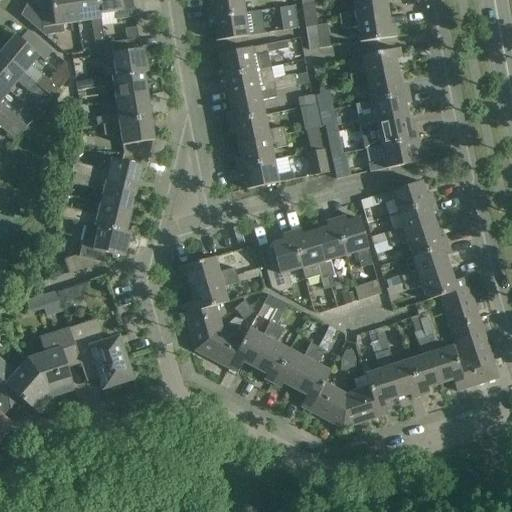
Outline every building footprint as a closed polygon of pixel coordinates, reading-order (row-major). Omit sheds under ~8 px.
[(78,23),(74,0),(50,0),(50,2),(38,4),(39,6),(28,7),(28,8),(22,17),(43,36),(65,33),(63,25),(78,23)] [(97,0),(74,0),(78,23),(91,21),(96,56),(104,55),(103,45),(104,44),(100,19),(101,19),(100,15),(97,0)] [(97,0),(100,15),(115,13),(116,20),(135,18),(131,0),(97,0)] [(206,10),(207,20),(244,14),(241,0),(209,0),(211,9),(206,10)] [(340,15),(341,23),(387,15),(385,2),(391,1),(390,0),(353,0),(356,13),(340,15)] [(314,4),(301,5),(305,28),(317,26),(314,4)] [(244,14),(207,20),(209,29),(214,28),(216,42),(223,41),(263,34),(262,27),(246,30),(244,14)] [(387,15),(341,23),(342,30),(357,28),(359,43),(396,38),(395,28),(390,28),(387,15)] [(317,26),(305,28),(308,51),(330,47),(327,25),(317,26)] [(7,45),(0,54),(36,84),(51,97),(58,89),(50,82),(30,66),(38,57),(44,62),(53,52),(28,30),(12,49),(7,45)] [(115,62),(117,77),(117,78),(143,74),(147,73),(144,49),(132,51),(131,40),(104,44),(103,45),(104,55),(105,63),(115,62)] [(218,79),(271,68),(267,54),(288,49),(286,41),(218,55),(221,68),(216,70),(218,79)] [(352,83),(398,74),(395,60),(400,59),(398,49),(362,57),(365,72),(350,75),(352,83)] [(36,84),(0,54),(0,53),(0,83),(9,91),(17,82),(29,93),(36,84)] [(50,82),(58,89),(69,76),(67,65),(65,63),(50,82)] [(225,87),(228,101),(275,91),(275,90),(308,83),(307,75),(295,78),(294,75),(273,79),(271,68),(218,79),(220,88),(225,87)] [(116,100),(146,95),(143,74),(117,78),(117,77),(112,78),(76,84),(77,91),(114,85),(116,100)] [(398,74),(352,83),(353,90),(370,87),(373,102),(407,95),(406,85),(400,86),(398,74)] [(0,83),(0,113),(22,132),(26,127),(22,124),(23,122),(0,102),(0,101),(9,91),(0,83)] [(320,113),(333,110),(329,88),(319,90),(320,95),(315,96),(317,105),(318,105),(320,113)] [(275,91),(228,101),(231,113),(225,114),(227,124),(264,117),(261,102),(277,98),(275,91)] [(103,125),(150,118),(146,95),(116,100),(118,114),(102,117),(103,125)] [(317,105),(315,96),(312,97),(311,95),(297,98),(299,109),(317,105)] [(356,105),(361,128),(407,118),(404,105),(409,104),(407,95),(373,102),(356,105)] [(320,118),(317,105),(308,107),(310,120),(320,118)] [(326,135),(338,132),(333,110),(320,113),(323,127),(325,127),(326,135)] [(0,127),(15,140),(22,132),(0,113),(0,127)] [(264,117),(227,124),(229,133),(234,132),(237,145),(285,135),(283,128),(267,131),(264,117)] [(150,118),(103,125),(105,136),(121,134),(123,153),(149,154),(152,142),(154,142),(150,118)] [(407,118),(361,128),(365,149),(381,146),(417,139),(415,130),(410,131),(407,118)] [(306,131),(310,153),(323,150),(318,128),(306,131)] [(338,132),(326,135),(331,156),(344,154),(342,154),(338,132)] [(235,159),(237,168),(273,161),(270,146),(275,145),(276,149),(287,147),(285,135),(237,145),(240,158),(235,159)] [(419,148),(417,139),(381,146),(384,161),(368,164),(370,173),(417,163),(414,149),(419,148)] [(323,150),(310,153),(306,154),(311,177),(327,173),(323,150)] [(75,175),(136,189),(141,168),(145,169),(149,154),(123,153),(125,164),(111,161),(108,171),(73,162),(70,173),(75,175)] [(344,154),(331,156),(336,180),(349,177),(344,154)] [(276,175),(273,161),(237,168),(238,178),(244,177),(246,190),(294,180),(292,172),(276,175)] [(100,204),(113,207),(130,211),(136,189),(75,175),(72,184),(103,192),(100,204)] [(398,214),(433,203),(430,194),(425,195),(421,182),(375,197),(378,205),(393,200),(398,214)] [(433,203),(398,214),(402,228),(387,233),(389,241),(435,226),(431,213),(436,212),(433,203)] [(87,224),(125,233),(130,211),(113,207),(100,204),(97,215),(61,206),(59,217),(87,224)] [(335,220),(340,237),(345,256),(355,253),(360,269),(373,265),(358,219),(345,223),(344,218),(335,220)] [(327,228),(315,232),(328,278),(336,276),(331,260),(345,256),(340,237),(335,220),(325,223),(327,228)] [(125,233),(87,224),(79,258),(74,256),(64,259),(69,273),(101,263),(102,264),(105,253),(123,258),(129,234),(125,233)] [(407,243),(412,258),(447,246),(444,237),(439,239),(435,226),(389,241),(392,248),(407,243)] [(331,288),(328,278),(315,232),(301,236),(300,230),(291,233),(294,242),(302,268),(305,280),(320,276),(324,290),(331,288)] [(294,242),(291,233),(282,236),(283,240),(259,248),(272,288),(278,293),(292,289),(287,273),(302,268),(294,242)] [(447,246),(412,258),(417,271),(401,277),(404,285),(449,270),(445,257),(450,255),(447,246)] [(186,276),(190,289),(236,276),(234,268),(218,273),(214,258),(178,268),(181,278),(186,276)] [(252,263),(241,266),(243,273),(254,270),(252,263)] [(449,270),(404,285),(406,292),(422,287),(427,301),(440,297),(468,287),(465,278),(453,282),(449,270)] [(184,315),(214,306),(227,303),(223,288),(238,284),(236,276),(190,289),(193,302),(181,305),(184,315)] [(381,294),(377,280),(354,288),(356,292),(358,301),(374,297),(381,294)] [(73,286),(56,291),(60,303),(76,297),(73,286)] [(468,287),(440,297),(450,328),(478,319),(476,312),(484,310),(482,303),(474,305),(468,287)] [(60,303),(56,291),(40,297),(48,323),(64,317),(60,303)] [(356,292),(342,296),(345,305),(358,301),(356,292)] [(262,304),(283,315),(288,306),(267,295),(262,304)] [(244,301),(234,309),(239,315),(248,307),(244,301)] [(220,330),(214,306),(184,315),(194,351),(220,330)] [(248,307),(239,315),(244,321),(253,313),(248,307)] [(427,318),(419,321),(423,331),(425,339),(433,336),(427,318)] [(450,328),(456,346),(461,361),(489,352),(483,333),(491,331),(488,323),(480,326),(478,319),(450,328)] [(97,320),(68,329),(75,355),(83,379),(97,375),(102,390),(131,380),(118,338),(104,342),(97,320)] [(243,361),(255,368),(277,327),(270,323),(262,338),(248,330),(242,342),(227,369),(236,373),(243,361)] [(264,379),(273,384),(290,352),(276,344),(284,331),(277,327),(255,368),(266,374),(264,379)] [(75,355),(68,329),(39,338),(44,353),(27,359),(48,392),(51,399),(52,397),(73,390),(63,359),(75,355)] [(220,330),(194,351),(227,369),(242,342),(220,330)] [(423,331),(414,334),(416,342),(418,341),(425,339),(423,331)] [(433,336),(425,339),(441,384),(452,381),(456,393),(470,388),(461,361),(456,346),(438,352),(433,336)] [(441,384),(425,339),(418,341),(423,357),(408,362),(419,397),(428,394),(427,389),(441,384)] [(290,352),(273,384),(281,388),(283,383),(295,390),(317,348),(311,344),(303,359),(290,352)] [(324,352),(317,348),(295,390),(306,396),(300,407),(309,412),(324,384),(330,373),(316,366),(324,352)] [(419,397),(408,362),(395,366),(390,350),(382,353),(397,398),(409,394),(410,399),(419,397)] [(492,361),(489,352),(461,361),(470,388),(498,379),(494,369),(502,366),(500,359),(492,361)] [(364,376),(368,388),(378,418),(387,415),(384,403),(397,398),(382,353),(374,355),(380,371),(364,376)] [(347,372),(348,359),(341,358),(340,371),(347,372)] [(0,400),(10,409),(11,409),(3,402),(12,392),(38,414),(51,399),(48,392),(27,359),(15,373),(0,360),(0,400)] [(356,360),(348,359),(347,372),(354,373),(356,360)] [(342,430),(345,396),(324,384),(309,412),(342,430)] [(345,396),(342,430),(378,418),(368,388),(345,396)] [(0,435),(9,425),(0,416),(0,435)]
